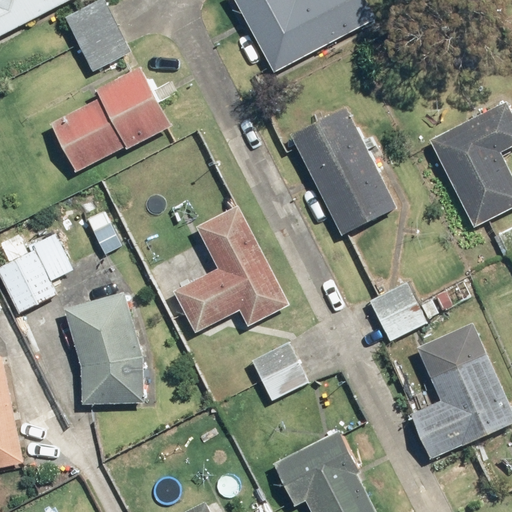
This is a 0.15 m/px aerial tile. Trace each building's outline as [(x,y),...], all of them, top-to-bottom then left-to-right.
[(74,0),(0,0),(0,25),(6,36),(74,0)] [(274,66),(275,68),(279,75),(380,17),(370,0),(239,0),(252,25),(250,26),(274,66)] [(99,66),(130,50),(105,1),(73,18),(99,66)] [(58,120),(80,166),(172,122),(150,76),(58,120)] [(511,170),(503,153),(511,147),(511,103),(511,101),(484,116),(484,115),(437,139),(479,221),(511,204),(511,170)] [(350,108),(295,135),(345,235),(400,208),(350,108)] [(202,330),(245,309),(251,321),(292,301),(243,206),(202,227),(225,271),(183,292),(202,330)] [(106,207),(87,218),(98,236),(116,225),(106,207)] [(511,230),(503,236),(511,254),(511,230)] [(64,291),(56,276),(73,267),(58,236),(35,247),(36,249),(0,267),(0,268),(22,312),(64,291)] [(376,300),(395,338),(430,321),(412,283),(376,300)] [(146,357),(127,292),(70,309),(87,366),(88,404),(148,402),(146,357)] [(511,424),(511,401),(476,323),(421,349),(445,402),(413,416),(433,461),(488,437),(488,435),(511,424)] [(254,361),(275,399),(309,381),(288,342),(254,361)] [(0,359),(0,477),(28,471),(3,359),(0,359)] [(379,511),(340,434),(290,459),(316,511),(379,511)] [(213,511),(208,502),(187,511),(213,511)]
